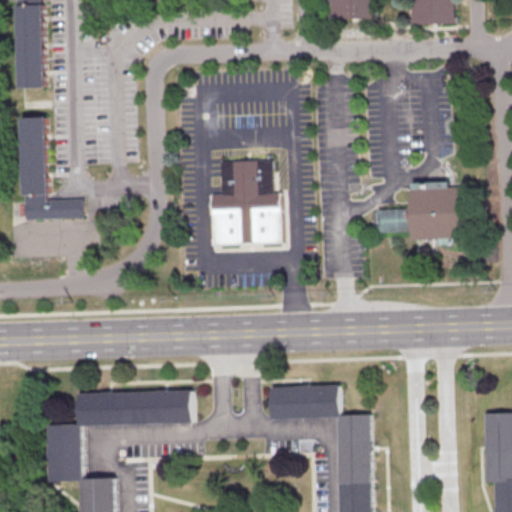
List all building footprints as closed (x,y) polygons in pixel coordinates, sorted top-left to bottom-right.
[(20,0),(24,87),(46,86),(42,0),(20,0)] [(511,0),(333,0),(335,18),(377,16),(376,0),(415,0),(416,24),(457,22),(456,0),(511,0)] [(25,116),(28,219),(86,217),(85,198),(52,199),(50,116),(25,116)] [(220,248),(218,199),(229,199),(227,166),(279,164),(280,197),(286,197),(288,245),(220,248)] [(470,191),(473,241),(460,241),(460,248),(445,249),(445,242),(419,243),(419,235),(384,237),(383,214),(418,212),(417,187),(454,185),(454,192),(470,191)] [(372,416),(374,511),(342,511),(340,419),(274,421),(273,388),(342,386),(343,417),(372,416)] [(53,426),(55,483),(84,482),(85,511),(118,511),(117,479),(87,480),(85,427),(194,423),(193,391),(82,395),(83,425),(53,426)] [(511,511),(511,413),(487,414),(489,483),(498,483),(498,511),(511,511)]
